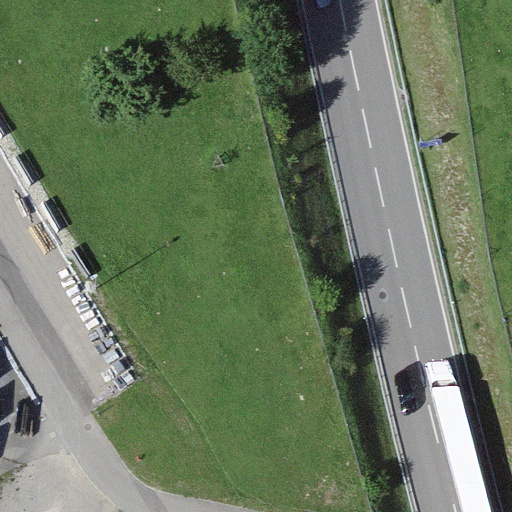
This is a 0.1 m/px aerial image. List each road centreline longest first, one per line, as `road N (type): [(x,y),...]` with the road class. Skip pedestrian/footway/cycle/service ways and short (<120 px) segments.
road 1 (primary): [(343,0),(457,511)]
road 2 (residential): [(0,209),(96,370)]
